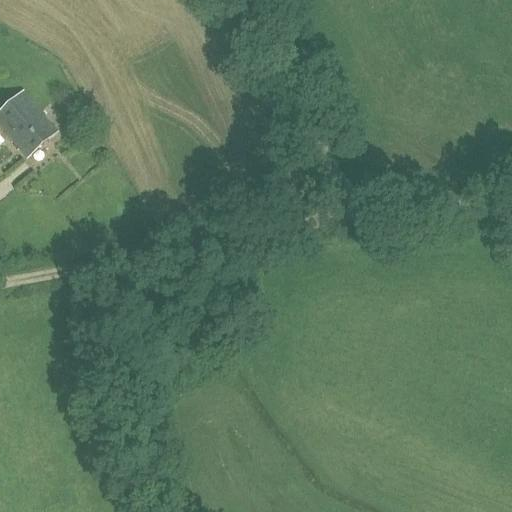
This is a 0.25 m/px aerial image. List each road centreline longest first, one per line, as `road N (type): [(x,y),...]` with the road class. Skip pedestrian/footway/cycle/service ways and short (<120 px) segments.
road 1 (unclassified): [(511,215),(349,210),(255,0)]
road 2 (track): [(349,210),(0,281)]
